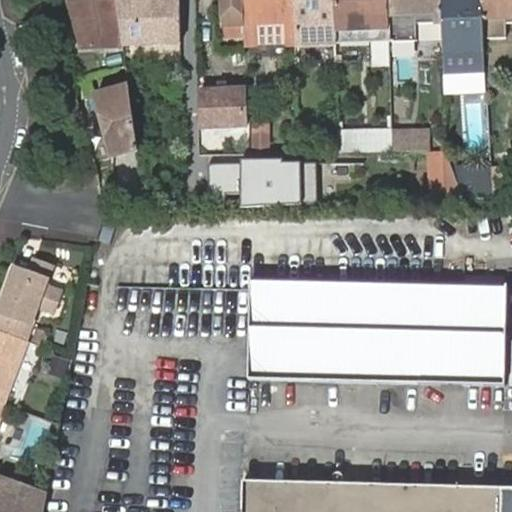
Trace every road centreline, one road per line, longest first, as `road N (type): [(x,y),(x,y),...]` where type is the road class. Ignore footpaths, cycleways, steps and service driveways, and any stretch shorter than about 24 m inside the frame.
road 1 (unknown): [(511,270),(149,257)]
road 2 (unknown): [(211,426),(209,347),(186,335),(135,340),(115,511)]
